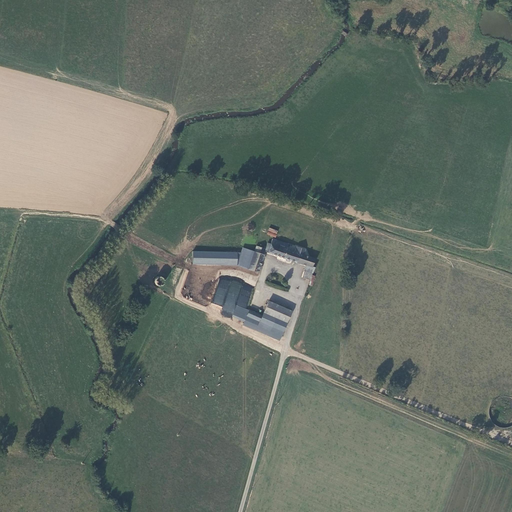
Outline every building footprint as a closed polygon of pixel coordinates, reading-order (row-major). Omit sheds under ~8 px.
[(269,227),(266,234),(275,238),(278,231),(269,227)] [(284,252),(285,248),(269,242),(267,247),(265,246),(264,248),(262,255),(303,268),(300,280),(308,283),(312,270),(309,269),(311,261),(300,258),(301,253),(293,250),(291,255),(284,252)] [(261,259),(262,255),(264,248),(255,246),(251,256),(261,259)] [(255,275),(261,259),(251,256),(240,251),(238,256),(234,268),(255,275)] [(190,265),(234,268),(238,256),(190,254),(190,265)] [(151,283),(151,285),(152,287),(153,288),(155,289),(157,290),(158,289),(160,288),(161,286),(162,284),(161,282),(160,280),(158,279),(155,279),(153,280),(152,281),(151,283)] [(240,325),(241,323),(254,329),(278,340),(284,326),(288,315),(265,305),(259,317),(258,320),(245,314),(233,309),(228,320),(240,325)] [(276,343),(278,340),(254,329),(253,333),(276,343)]
